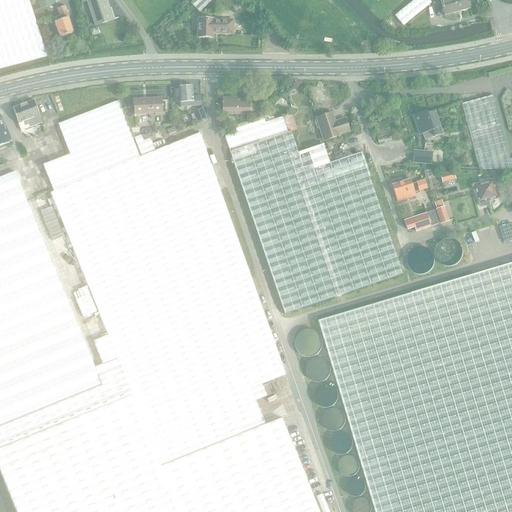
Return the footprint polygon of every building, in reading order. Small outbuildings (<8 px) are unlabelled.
[(0,0),(0,68),(47,56),(28,0),(0,0)] [(35,0),(38,9),(54,4),(53,0),(35,0)] [(80,0),(82,3),(87,2),(95,25),(114,19),(111,13),(110,13),(105,0),(80,0)] [(193,0),(191,3),(200,12),(212,0),(193,0)] [(412,0),(394,15),(402,25),(430,2),(428,0),(412,0)] [(453,0),(441,0),(440,0),(443,8),(441,10),(442,13),(444,13),(445,15),(457,12),(453,0)] [(453,0),(457,12),(469,8),(468,7),(470,6),(469,2),(467,2),(466,0),(453,0)] [(61,37),(73,33),(68,18),(69,18),(65,6),(58,9),(60,16),(54,18),(56,23),(55,23),(56,27),(58,27),(61,37)] [(212,19),(197,18),(197,20),(195,20),(195,25),(198,25),(198,38),(213,38),(213,33),(231,33),(232,21),(212,21),(212,19)] [(98,27),(90,30),(92,36),(100,34),(98,27)] [(192,106),(201,105),(201,97),(193,97),(192,86),(191,86),(189,84),(185,84),(184,86),(178,87),(180,103),(180,107),(186,107),(186,102),(191,102),(192,106)] [(280,92),(278,95),(279,97),(283,100),(287,99),(288,96),(287,93),(283,91),(280,92)] [(493,96),(462,104),(480,169),(487,170),(511,169),(511,158),(510,159),(493,96)] [(134,114),(162,113),(161,98),(133,99),(134,114)] [(249,115),(249,100),(231,100),(232,98),(223,98),(223,101),(221,101),(221,107),(223,107),(223,115),(249,115)] [(22,130),(29,127),(42,123),(33,100),(13,108),(19,123),(19,124),(22,130)] [(49,162),(42,165),(45,170),(52,188),(54,191),(139,157),(139,155),(118,100),(80,115),(58,123),(60,127),(70,154),(49,162)] [(197,124),(207,120),(203,109),(193,113),(197,124)] [(442,133),(434,110),(427,113),(426,111),(414,116),(420,134),(423,133),(425,139),(442,133)] [(332,113),(317,118),(317,121),(315,121),(318,128),(320,128),(324,141),(340,136),(339,134),(349,131),(345,119),(335,122),(332,113)] [(295,154),(282,117),(265,123),(263,117),(234,126),(236,133),(225,136),(284,313),(402,273),(362,152),(327,163),(322,145),(295,154)] [(9,141),(11,140),(7,129),(4,130),(1,121),(0,121),(0,145),(9,143),(9,141)] [(180,121),(176,123),(179,131),(187,128),(185,124),(180,121)] [(61,403),(0,427),(0,469),(17,511),(319,511),(282,418),(265,425),(264,423),(255,401),(266,396),(262,386),(261,384),(285,374),(281,364),(266,320),(246,266),(219,190),(199,133),(140,157),(50,193),(117,360),(101,366),(94,368),(101,386),(61,402),(61,403)] [(141,135),(134,138),(141,156),(155,150),(150,139),(143,141),(141,135)] [(413,162),(431,163),(432,152),(414,151),(413,162)] [(0,427),(61,403),(61,402),(101,386),(94,368),(14,171),(0,177),(0,427)] [(443,177),(445,187),(457,185),(455,175),(443,177)] [(490,200),(500,197),(495,179),(493,180),(490,178),(488,181),(476,185),(482,206),(491,204),(490,200)] [(414,192),(419,191),(416,182),(412,184),(410,179),(393,184),(398,202),(416,196),(414,192)] [(441,200),(434,202),(436,210),(437,210),(444,207),(441,200)] [(41,210),(47,226),(59,222),(53,206),(41,210)] [(436,210),(441,223),(448,220),(444,207),(437,210),(436,210)] [(427,213),(418,216),(404,221),(408,230),(414,228),(416,232),(431,226),(427,213)] [(511,511),(511,264),(320,321),(377,511),(511,511)]
